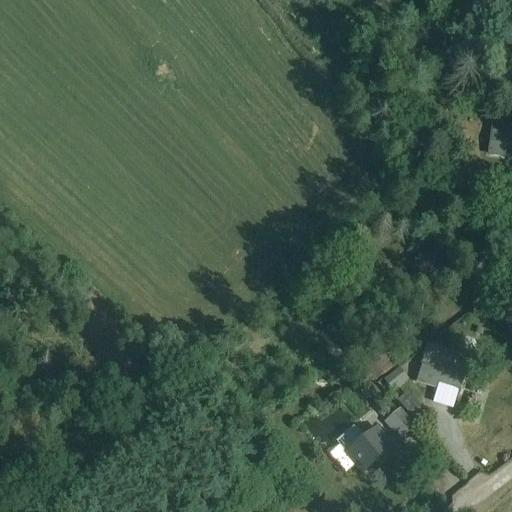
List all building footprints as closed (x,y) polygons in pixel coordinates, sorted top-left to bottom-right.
[(511,125),(492,123),(490,136),(487,157),(511,160),(511,135),(510,135),(511,125)] [(460,184),(433,186),(435,206),(462,204),(460,184)] [(427,346),(415,385),(437,392),(433,406),(452,411),(456,398),(458,398),(466,375),(449,370),(453,354),(427,346)] [(400,371),(384,382),(392,393),(408,382),(400,371)] [(382,398),(373,388),(362,398),(371,408),(382,398)] [(394,416),(382,401),(373,407),(385,423),(394,416)] [(413,434),(397,415),(384,424),(401,443),(413,434)] [(363,441),(353,429),(336,444),(362,476),(392,451),(375,431),(363,441)] [(339,449),(329,457),(345,476),(356,468),(339,449)]
